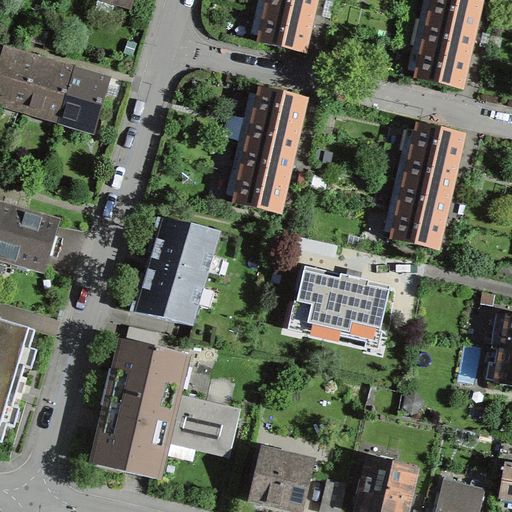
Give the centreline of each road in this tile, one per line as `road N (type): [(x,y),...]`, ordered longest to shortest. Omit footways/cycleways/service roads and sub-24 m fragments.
road 1 (residential): [(32,495),(168,40)]
road 2 (residential): [(168,40),(511,126)]
